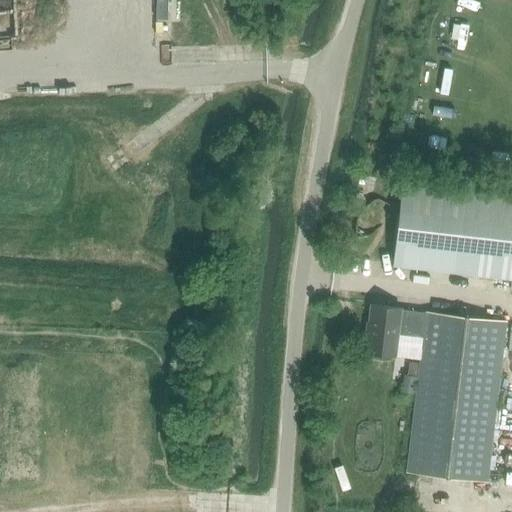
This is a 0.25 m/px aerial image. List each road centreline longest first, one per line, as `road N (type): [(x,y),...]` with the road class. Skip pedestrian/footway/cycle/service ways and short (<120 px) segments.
road 1 (unclassified): [(282,511),(299,305),(335,74),(356,0)]
road 2 (track): [(131,499),(283,509)]
